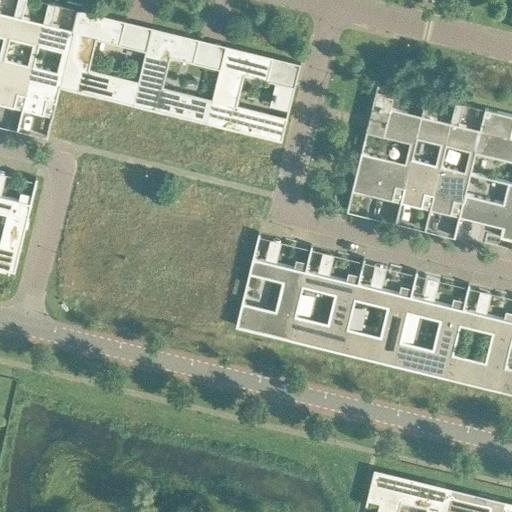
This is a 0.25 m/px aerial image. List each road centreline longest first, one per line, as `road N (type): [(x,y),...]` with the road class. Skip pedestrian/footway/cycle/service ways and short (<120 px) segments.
road 1 (unclassified): [(511,448),(26,327)]
road 2 (residential): [(511,273),(298,221),(286,211),(330,9)]
road 3 (residential): [(26,327),(64,174),(62,164),(0,148)]
road 4 (residential): [(330,9),(511,54)]
